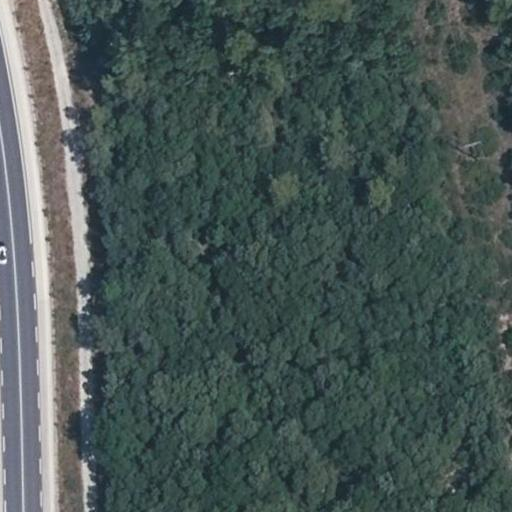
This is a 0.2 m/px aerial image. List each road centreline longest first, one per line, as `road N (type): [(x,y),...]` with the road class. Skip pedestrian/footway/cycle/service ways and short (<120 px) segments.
road 1 (track): [(43,0),(73,138),(91,511)]
road 2 (primary): [(28,511),(26,387),(0,127)]
